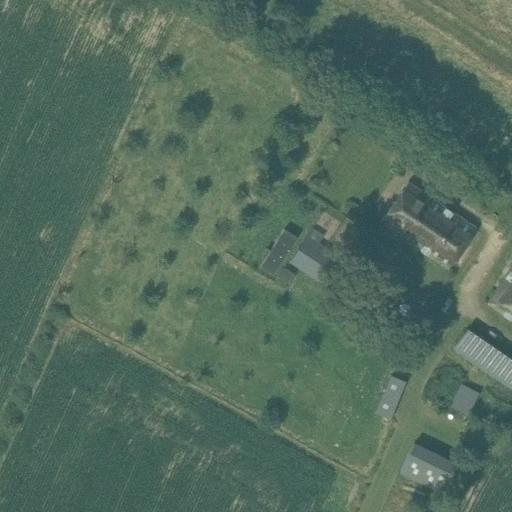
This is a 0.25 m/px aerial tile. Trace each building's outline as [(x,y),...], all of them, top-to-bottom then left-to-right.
[(448,268),(464,244),(476,228),(408,182),(396,198),(380,222),(448,268)] [(312,228),(290,262),(330,288),(347,262),(318,243),(323,236),(312,228)] [(266,258),(261,266),(273,274),(297,237),(284,229),(270,251),(266,258)] [(511,320),(511,265),(487,303),(511,320)] [(280,274),(278,277),(288,283),(289,280),(294,274),(284,268),(280,274)] [(511,354),(469,327),(454,350),(511,387),(511,354)] [(391,375),(375,413),(390,419),(406,381),(391,375)] [(460,383),(450,405),(480,419),(490,396),(460,383)] [(442,491),(457,458),(417,439),(401,472),(442,491)]
